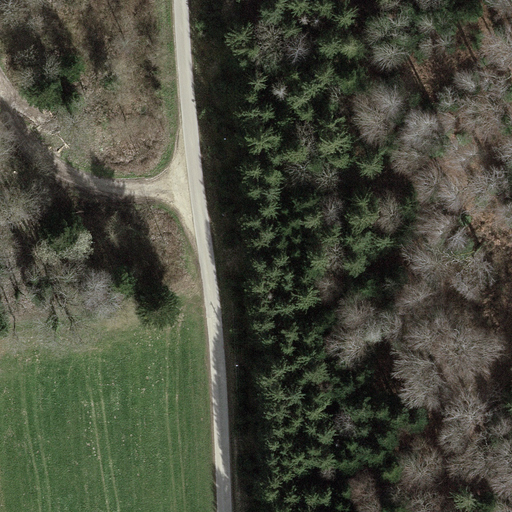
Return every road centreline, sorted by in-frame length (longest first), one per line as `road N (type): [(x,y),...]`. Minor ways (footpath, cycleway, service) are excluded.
road 1 (track): [(192,179),(221,511)]
road 2 (track): [(192,179),(113,187),(56,169),(16,134),(0,98)]
road 3 (track): [(178,0),(192,179)]
